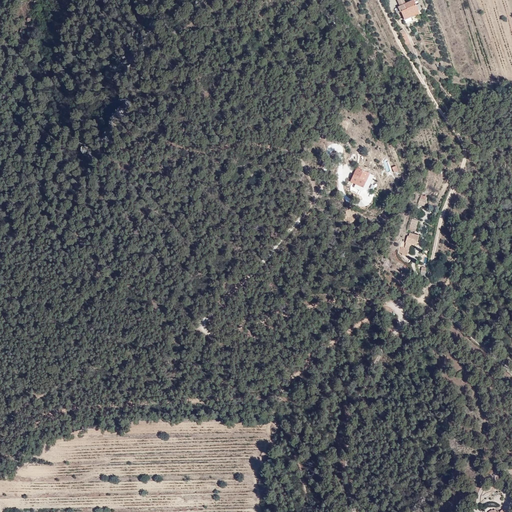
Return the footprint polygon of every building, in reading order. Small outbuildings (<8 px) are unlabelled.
[(402,12),(400,8),(406,5),(408,8),(416,5),(413,0),(412,0),(405,3),(403,0),(397,0),(400,6),(398,7),(400,13),(401,12),(402,12)] [(409,13),(418,10),(416,5),(408,8),(406,5),(400,8),(402,12),(401,12),(404,19),(411,17),(409,13)] [(405,27),(402,29),(409,43),(413,41),(408,31),(407,32),(405,27)] [(365,192),(372,176),(354,168),(346,184),(365,192)] [(146,180),(146,177),(145,175),(144,174),(142,173),(139,173),(136,175),(135,178),(135,179),(137,182),(138,183),(141,184),(143,183),(146,180)] [(422,207),(424,201),(423,200),(424,197),(418,195),(415,205),(422,207)] [(416,247),(418,238),(408,234),(407,238),(405,237),(403,241),(400,240),(397,248),(404,256),(406,256),(410,245),(416,247)]
